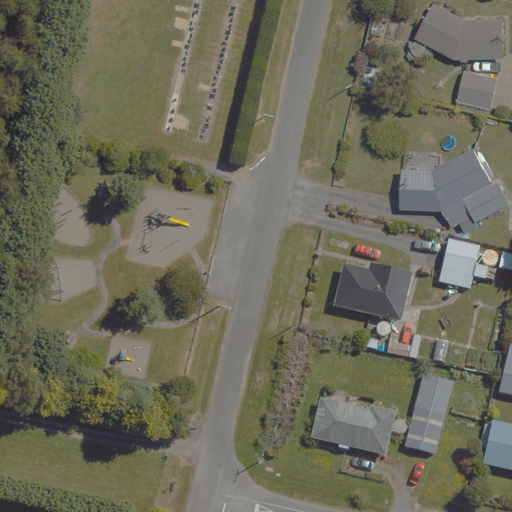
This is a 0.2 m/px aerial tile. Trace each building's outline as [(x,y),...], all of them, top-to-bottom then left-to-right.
[(436,0),(417,29),(465,58),(508,57),(506,17),(464,18),(437,0),(436,0)] [(499,73),(463,67),(457,101),(493,108),(499,73)] [(464,220),(471,231),(481,225),(478,220),(508,202),(475,147),(443,167),(405,166),(405,207),(445,207),(455,225),(464,220)] [(486,266),(476,264),(479,243),(448,239),(442,281),(472,285),(474,276),(484,278),(486,266)] [(413,270),(343,257),(334,304),(404,317),(413,270)] [(427,370),(407,443),(436,451),(456,378),(427,370)] [(395,408),(324,393),(315,437),(386,452),(395,408)] [(511,420),(490,416),(481,459),(511,465),(511,420)]
